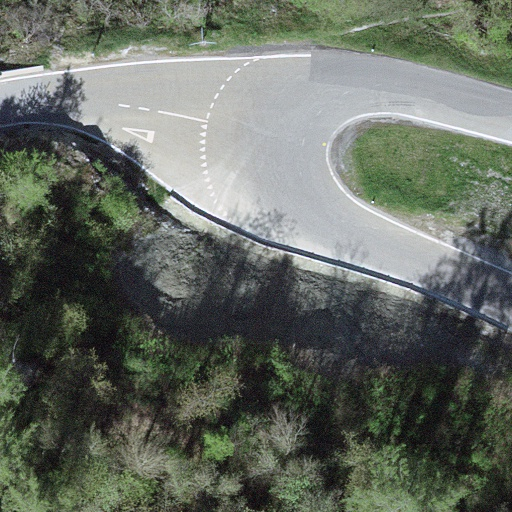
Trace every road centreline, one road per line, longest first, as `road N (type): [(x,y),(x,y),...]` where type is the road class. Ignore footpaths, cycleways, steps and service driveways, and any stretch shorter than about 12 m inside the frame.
road 1 (tertiary): [(511,316),(307,234),(260,202),(252,175),(266,140)]
road 2 (tertiary): [(0,109),(192,90),(266,140)]
road 3 (tertiary): [(266,140),(280,113),(308,98),(350,94),(511,121)]
